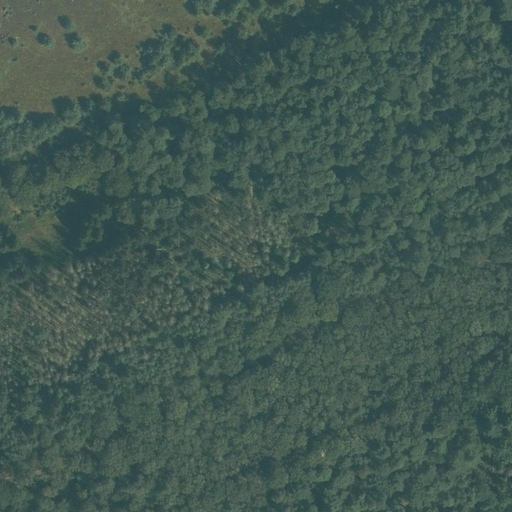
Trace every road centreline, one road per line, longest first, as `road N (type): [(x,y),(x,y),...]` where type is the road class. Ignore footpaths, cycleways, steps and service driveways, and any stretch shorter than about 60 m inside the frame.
road 1 (track): [(207,511),(511,364)]
road 2 (track): [(425,406),(505,511)]
